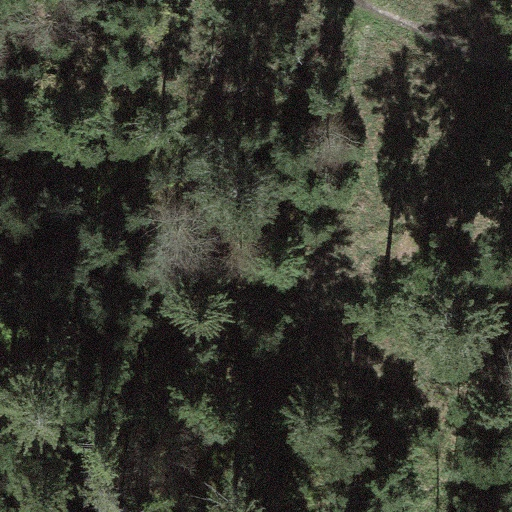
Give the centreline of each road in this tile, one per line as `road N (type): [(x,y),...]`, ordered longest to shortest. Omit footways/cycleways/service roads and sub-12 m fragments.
road 1 (track): [(402,511),(421,378),(413,257),(360,0)]
road 2 (track): [(395,0),(511,71)]
